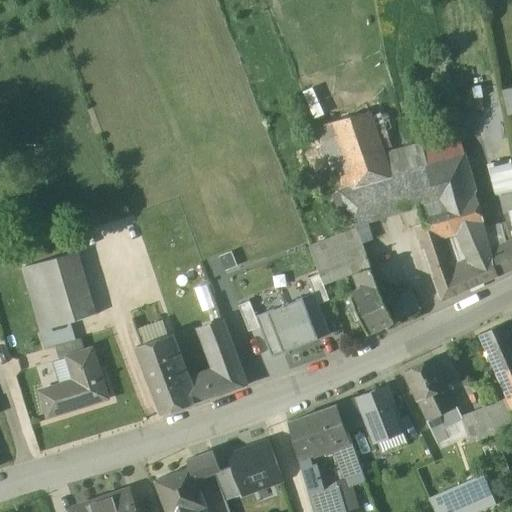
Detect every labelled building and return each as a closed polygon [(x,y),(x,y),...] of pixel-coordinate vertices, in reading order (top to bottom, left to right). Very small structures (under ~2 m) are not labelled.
[(511,86),(503,87),(507,112),(511,111),(511,86)] [(369,112),(314,127),(354,224),(396,212),(420,205),(420,206),(475,191),(457,134),(384,155),(369,112)] [(488,162),(495,190),(511,186),(511,171),(509,157),(488,162)] [(475,191),(420,206),(428,238),(440,234),(458,229),(483,221),(478,202),(475,191)] [(511,195),(501,197),(506,221),(508,228),(511,226),(511,217),(510,211),(511,211),(511,195)] [(501,197),(478,202),(483,221),(491,219),(492,225),(506,221),(501,197)] [(492,225),(491,219),(483,221),(492,253),(499,250),(492,225)] [(483,221),(458,229),(475,266),(493,259),(491,253),(492,253),(483,221)] [(356,229),(344,234),(349,248),(362,243),(356,229)] [(344,234),(332,239),(346,273),(356,269),(349,248),(344,234)] [(440,234),(428,238),(428,239),(422,241),(442,302),(470,289),(462,272),(458,264),(451,267),(440,234)] [(332,239),(309,248),(320,275),(323,282),(346,273),(332,239)] [(377,285),(368,258),(362,243),(349,248),(356,269),(361,285),(367,290),(352,297),(369,333),(394,321),(384,301),(377,285)] [(492,253),(491,253),(493,259),(498,276),(499,278),(511,271),(511,243),(499,250),(492,253)] [(73,252),(22,267),(42,331),(71,322),(92,316),(73,252)] [(475,266),(462,272),(470,289),(498,276),(493,259),(475,266)] [(315,294),(319,304),(330,300),(323,282),(320,275),(309,279),(315,294)] [(411,289),(384,301),(394,321),(421,308),(411,289)] [(315,294),(285,305),(302,346),(331,335),(319,304),(315,294)] [(249,332),(260,328),(256,317),(250,302),(238,306),(249,332)] [(285,305),(256,317),(260,328),(272,358),(302,346),(285,305)] [(480,332),(510,319),(507,311),(476,324),(480,332)] [(222,316),(201,324),(219,371),(239,364),(237,360),(222,316)] [(71,322),(42,331),(47,346),(57,343),(63,361),(67,359),(86,353),(84,349),(81,338),(77,339),(71,322)] [(511,366),(511,337),(506,323),(480,334),(497,373),(511,366)] [(168,337),(142,347),(142,346),(137,348),(139,354),(170,342),(168,337)] [(170,342),(139,354),(144,368),(175,356),(170,342)] [(91,347),(84,349),(86,353),(67,359),(74,383),(42,393),(49,416),(107,398),(91,347)] [(175,356),(144,368),(163,415),(194,403),(188,389),(175,356)] [(457,407),(433,358),(404,372),(428,421),(439,416),(457,407)] [(239,364),(219,371),(221,378),(188,389),(194,403),(246,386),(239,364)] [(511,366),(497,373),(511,408),(511,366)] [(385,387),(360,397),(360,398),(355,400),(364,424),(370,422),(377,441),(402,431),(385,387)] [(354,399),(337,405),(347,431),(364,425),(355,400),(354,399)] [(337,405),(288,423),(298,458),(338,443),(350,439),(347,431),(337,405)] [(457,407),(439,416),(444,427),(459,420),(459,418),(461,417),(457,407)] [(485,407),(471,413),(481,439),(496,433),(485,407)] [(461,417),(459,418),(459,420),(464,431),(469,444),(481,439),(471,413),(461,417)] [(444,427),(439,416),(428,421),(437,440),(447,435),(444,427)] [(459,420),(444,427),(447,435),(449,437),(464,431),(459,420)] [(350,439),(338,443),(349,473),(360,469),(350,439)] [(269,440),(228,455),(232,466),(242,495),(243,495),(283,481),(269,440)] [(208,452),(187,460),(189,467),(190,467),(194,479),(214,471),(208,452)] [(338,464),(321,470),(326,483),(342,477),(338,464)] [(232,466),(220,470),(215,471),(226,501),(242,495),(232,466)] [(189,467),(155,481),(167,511),(188,511),(189,511),(201,507),(203,503),(194,479),(190,467),(189,467)] [(315,468),(302,471),(307,488),(320,485),(315,468)] [(349,473),(343,475),(347,484),(364,478),(360,469),(349,473)] [(485,476),(430,501),(434,511),(454,511),(455,511),(493,494),(485,476)] [(320,487),(320,485),(307,488),(313,511),(345,511),(337,482),(320,487)] [(135,511),(128,491),(102,500),(105,511),(135,511)] [(105,511),(102,500),(75,509),(75,511),(105,511)]
